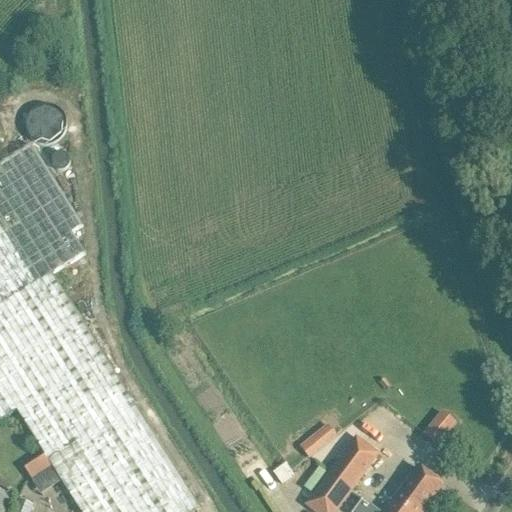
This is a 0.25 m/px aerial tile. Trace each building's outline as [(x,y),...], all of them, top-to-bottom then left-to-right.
[(83,227),(32,146),(0,165),(0,421),(17,411),(45,455),(24,468),(30,478),(51,465),(80,511),(193,511),(200,507),(53,275),(86,255),(72,234),(83,227)] [(442,412),(423,435),(437,448),(457,424),(442,412)] [(309,459),(337,437),(336,437),(328,425),(300,448),(308,458),(309,459)] [(330,473),(353,492),(381,455),(356,436),(330,473)] [(423,511),(443,486),(419,468),(386,511),(423,511)] [(314,511),(337,511),(353,492),(330,473),(306,506),(314,511)] [(0,511),(3,511),(10,496),(0,492),(0,511)] [(31,511),(34,505),(22,500),(16,511),(31,511)] [(354,511),(379,511),(363,500),(354,511)]
